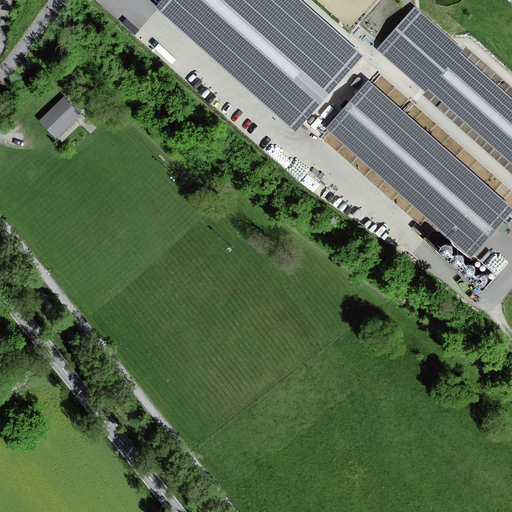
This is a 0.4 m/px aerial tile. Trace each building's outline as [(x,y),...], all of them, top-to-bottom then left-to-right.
[(366,53),(306,0),(161,0),(158,3),(298,129),(366,53)] [(383,43),(511,160),(511,99),(413,9),(383,43)] [(511,211),(511,203),(370,78),(328,126),(473,255),(511,211)] [(66,96),(40,120),(57,137),(76,119),(82,113),(66,96)] [(81,124),(76,119),(57,137),(62,142),(81,124)] [(353,165),(359,160),(348,147),(342,152),(353,165)] [(426,228),(431,222),(372,171),(367,177),(426,228)] [(446,250),(447,251),(449,252),(452,252),(453,251),(455,250),(456,248),(457,246),(457,244),(456,242),(454,241),(453,240),(450,239),(448,240),(447,241),(445,242),(444,244),(444,246),(445,248),(446,250)] [(458,260),(459,261),(461,262),(463,262),(465,261),(467,260),(468,258),(469,256),(469,254),(468,252),(466,251),(465,250),(462,249),(460,250),(458,251),(457,252),(456,254),(456,256),(457,258),(458,260)] [(468,270),(470,271),(472,272),(474,272),(476,271),(478,270),(479,268),(479,266),(479,264),(478,262),(477,261),(475,260),(473,259),(471,260),(469,261),(468,262),(467,264),(467,266),(467,268),(468,270)] [(479,281),(481,282),(483,283),(485,283),(487,282),(488,281),(490,279),(490,277),(490,275),(489,273),(488,272),(486,271),(484,270),(482,271),(480,272),(478,273),(478,275),(478,277),(478,279),(479,281)]
